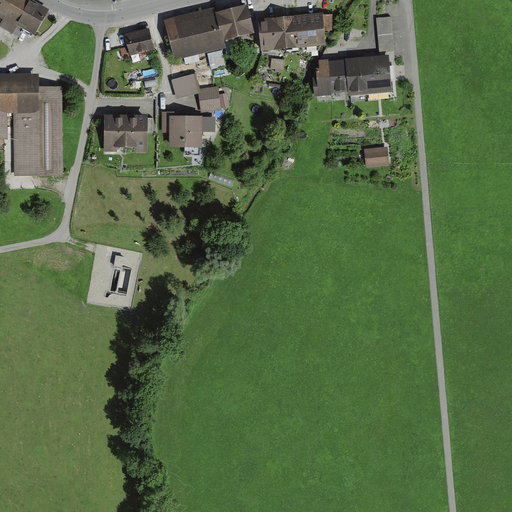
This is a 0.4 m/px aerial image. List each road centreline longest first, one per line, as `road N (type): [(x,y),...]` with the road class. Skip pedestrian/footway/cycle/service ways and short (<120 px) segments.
road 1 (track): [(413,72),(453,511)]
road 2 (residential): [(101,19),(93,93),(60,233)]
